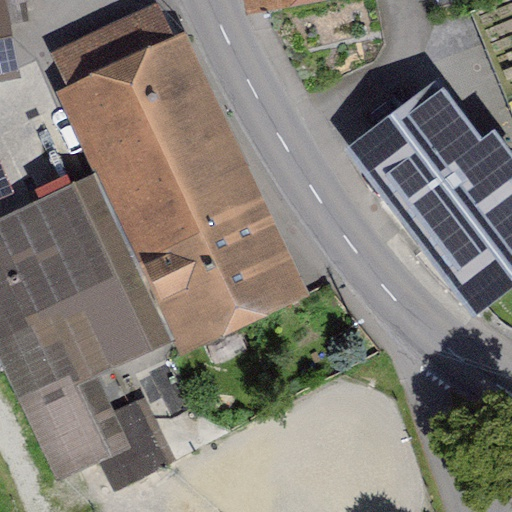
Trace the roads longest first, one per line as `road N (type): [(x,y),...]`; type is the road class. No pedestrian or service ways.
road 1 (tertiary): [(210,0),(311,190),(388,292)]
road 2 (unclassified): [(388,292),(463,511)]
road 3 (tertiary): [(388,292),(511,394)]
